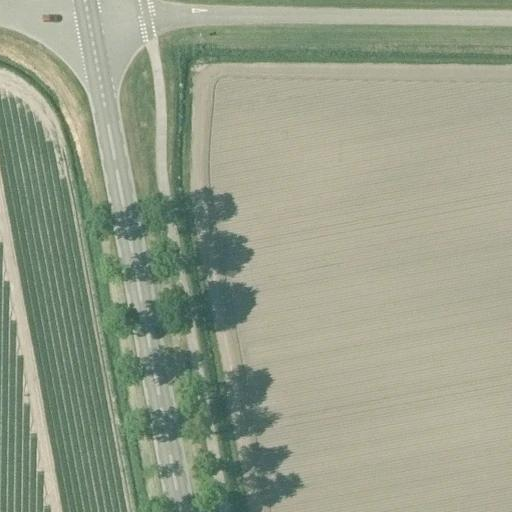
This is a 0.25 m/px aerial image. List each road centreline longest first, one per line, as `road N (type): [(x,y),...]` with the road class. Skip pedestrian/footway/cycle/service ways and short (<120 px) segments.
road 1 (secondary): [(180,511),(86,15)]
road 2 (unclassified): [(511,20),(86,15)]
